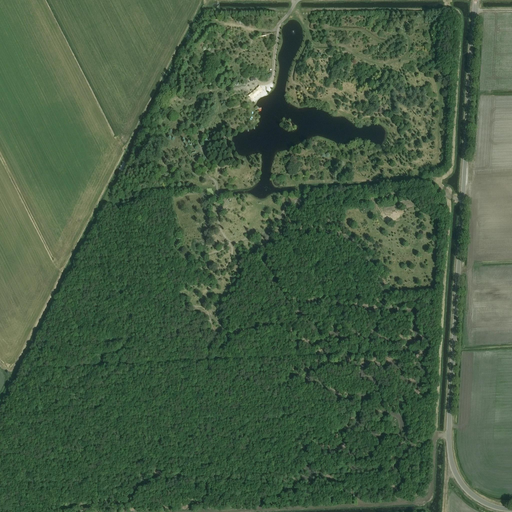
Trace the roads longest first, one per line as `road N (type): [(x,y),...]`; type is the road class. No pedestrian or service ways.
road 1 (unclassified): [(511,510),(471,494),(448,448),(474,0)]
road 2 (track): [(231,511),(418,504),(433,493)]
